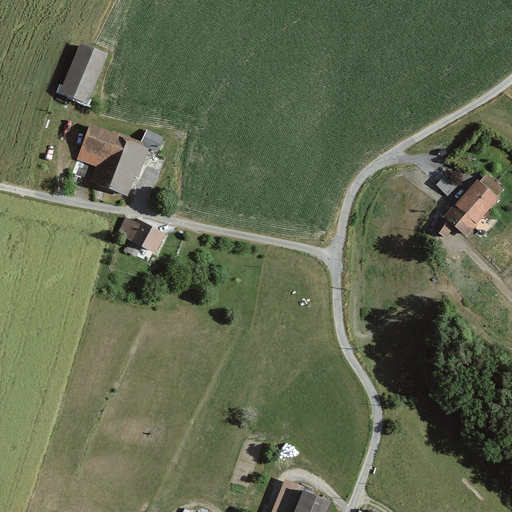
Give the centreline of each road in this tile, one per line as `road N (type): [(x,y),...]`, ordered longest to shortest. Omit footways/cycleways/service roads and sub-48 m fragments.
road 1 (track): [(338,257),(0,184)]
road 2 (unclassified): [(350,511),(376,411),(345,340),(338,257)]
road 3 (track): [(368,165),(511,80)]
